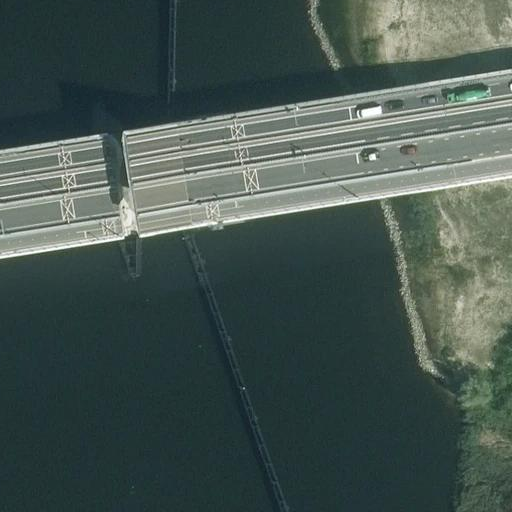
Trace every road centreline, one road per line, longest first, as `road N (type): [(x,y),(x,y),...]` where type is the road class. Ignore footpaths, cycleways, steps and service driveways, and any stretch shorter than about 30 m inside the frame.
road 1 (unclassified): [(0,221),(511,139)]
road 2 (trunk): [(0,192),(511,111)]
road 3 (trunk): [(511,89),(0,169)]
